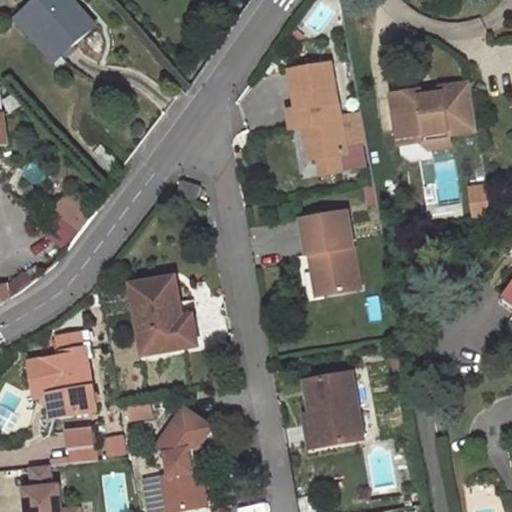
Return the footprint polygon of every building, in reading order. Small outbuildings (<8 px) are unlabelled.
[(60,56),(94,25),(71,0),(38,0),(23,14),(60,56)] [(345,152),(329,63),(321,65),(289,71),(296,110),(301,109),(304,125),(310,158),(318,157),(338,154),(345,152)] [(403,128),(407,146),(423,144),(428,136),(448,133),(449,137),(450,136),(478,132),(470,84),(435,90),(436,96),(422,98),(421,92),(392,96),(396,122),(403,128)] [(304,125),(301,109),(296,110),(286,111),(289,128),(304,125)] [(403,128),(396,122),(400,147),(407,146),(403,128)] [(448,133),(428,136),(430,151),(452,148),(450,136),(449,137),(448,133)] [(91,153),(116,174),(122,167),(98,143),(91,153)] [(338,154),(318,157),(321,174),(341,170),(338,154)] [(202,184),(184,178),(180,191),(198,196),(202,184)] [(470,187),(475,218),(493,215),(488,184),(470,187)] [(92,220),(71,204),(62,216),(55,211),(40,230),(67,252),(92,220)] [(357,290),(344,212),(299,220),(305,257),(313,255),(320,297),(357,290)] [(320,297),(313,255),(305,257),(313,299),(320,297)] [(27,270),(7,284),(10,300),(15,297),(36,281),(27,270)] [(134,288),(146,356),(182,349),(177,323),(178,323),(190,321),(187,304),(180,305),(176,281),(134,288)] [(511,281),(502,296),(511,303),(511,281)] [(7,284),(0,284),(0,304),(10,300),(7,284)] [(177,323),(182,349),(199,346),(194,320),(190,321),(178,323),(177,323)] [(33,363),(38,396),(50,394),(54,420),(97,413),(86,349),(63,353),(63,357),(33,363)] [(304,383),(310,415),(314,414),(321,448),(361,439),(349,374),(304,383)] [(153,417),(150,402),(128,406),(131,420),(153,417)] [(184,410),(157,449),(167,456),(170,477),(163,478),(167,507),(182,505),(183,511),(206,508),(200,472),(192,473),(188,453),(197,452),(213,430),(184,410)] [(303,416),(310,450),(321,448),(314,414),(310,415),(303,416)] [(101,463),(99,448),(74,451),(76,466),(101,463)] [(31,471),(33,491),(53,489),(51,469),(31,471)] [(148,511),(165,511),(162,476),(145,478),(148,511)] [(23,492),(25,511),(80,511),(71,511),(63,511),(60,488),(53,489),(33,491),(23,492)]
